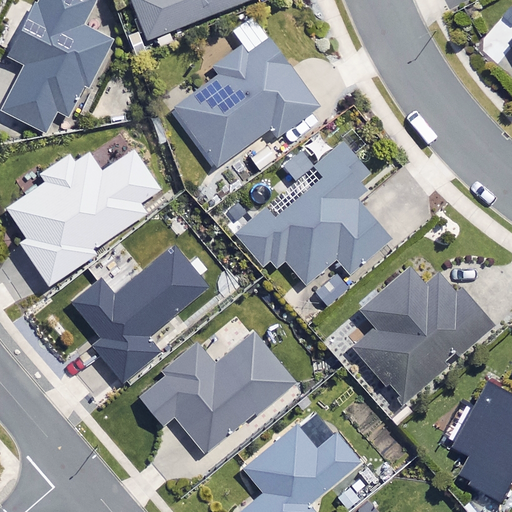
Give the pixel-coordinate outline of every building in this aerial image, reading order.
[(92,0),(39,0),(37,6),(33,4),(5,54),(26,65),(2,110),(43,132),(55,109),(68,116),(109,41),(79,25),(92,0)] [(129,0),(144,37),(240,0),(129,0)] [(315,104),(266,36),(241,54),(235,46),(209,65),(214,72),(170,103),(213,164),(267,126),(273,134),(315,104)] [(262,270),(280,255),(302,281),(332,256),(346,272),(387,237),(349,193),(369,176),(337,139),(310,162),(317,170),(269,211),(264,204),(230,233),(262,270)] [(158,187),(132,148),(99,169),(86,150),(71,160),(66,153),(39,171),(44,178),(4,205),(24,234),(17,239),(46,282),(92,251),(89,246),(143,210),(136,201),(158,187)] [(207,285),(173,244),(112,295),(98,278),(70,301),(98,335),(88,342),(120,381),(158,350),(145,336),(207,285)] [(421,277),(409,264),(358,308),(372,324),(349,344),(398,400),(488,321),(456,284),(450,289),(431,268),(421,277)] [(290,382),(251,332),(212,363),(197,344),(136,392),(160,423),(172,414),(201,451),(290,382)] [(511,482),(511,387),(489,375),(454,440),(472,449),(460,471),(505,496),(511,482)] [(313,447),(292,422),(240,466),(261,491),(237,511),(301,511),(298,509),(357,459),(332,431),(313,447)]
